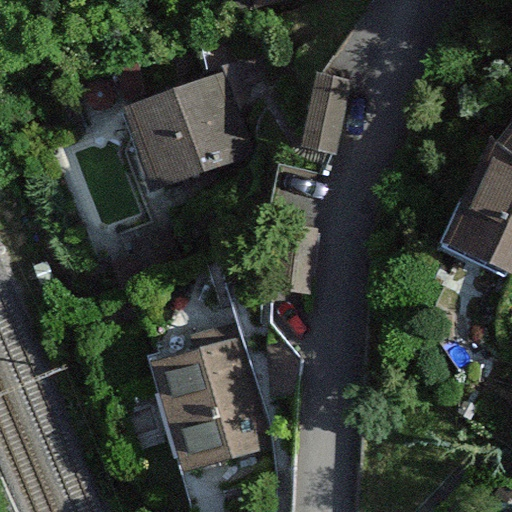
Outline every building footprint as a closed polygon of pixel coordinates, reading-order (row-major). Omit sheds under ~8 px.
[(340,154),(359,82),(325,74),(306,145),(340,154)] [(218,81),(136,113),(162,180),(244,149),(218,81)] [(511,133),(460,223),(511,253),(511,133)] [(318,233),(291,230),(286,287),(313,290),(318,233)] [(237,341),(164,363),(192,455),(265,432),(237,341)]
